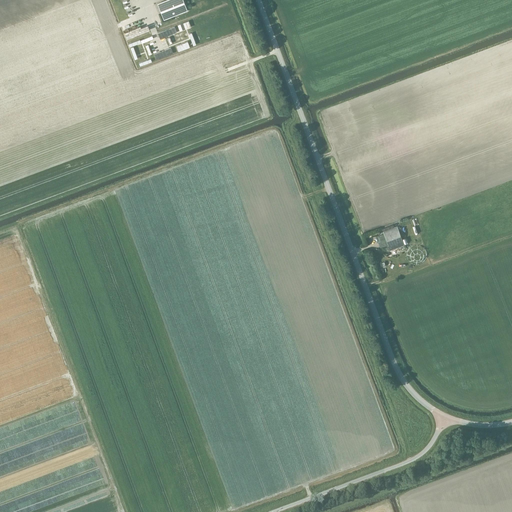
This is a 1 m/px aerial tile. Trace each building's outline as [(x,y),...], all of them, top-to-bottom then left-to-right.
[(152,17),(171,9),(167,0),(147,0),(141,3),(145,12),(149,10),(152,17)] [(192,20),(180,24),(183,30),(194,26),(192,20)] [(176,26),(159,32),(161,38),(178,32),(176,26)] [(187,42),(175,46),(178,52),(189,47),(187,42)] [(171,48),(154,54),(156,60),(173,54),(171,48)] [(397,226),(383,231),(390,251),(404,245),(401,237),(404,236),(401,228),(398,229),(397,226)]
